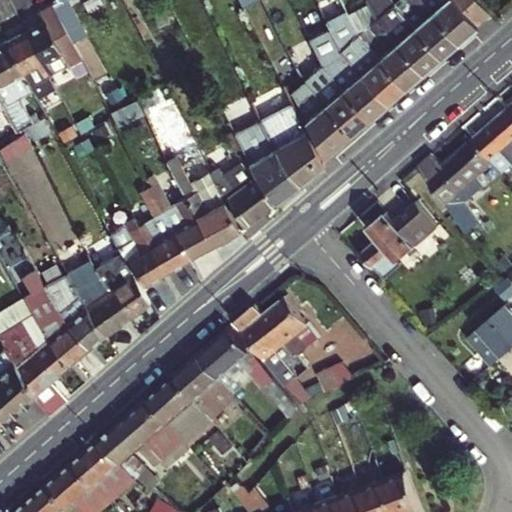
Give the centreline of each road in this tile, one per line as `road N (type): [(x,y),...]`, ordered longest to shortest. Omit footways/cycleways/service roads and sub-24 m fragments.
road 1 (tertiary): [(300,224),(0,482)]
road 2 (residential): [(300,224),(511,461)]
road 3 (tertiary): [(511,37),(300,224)]
